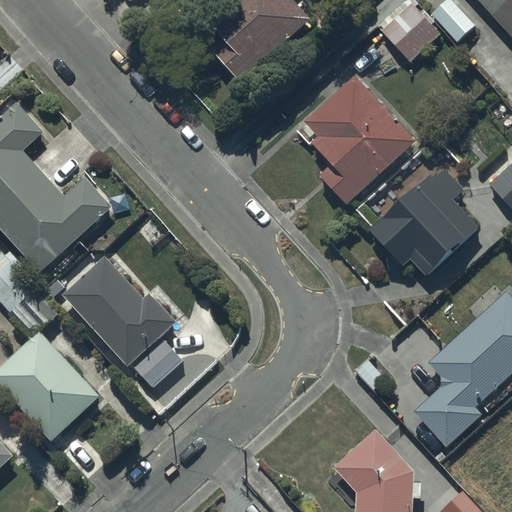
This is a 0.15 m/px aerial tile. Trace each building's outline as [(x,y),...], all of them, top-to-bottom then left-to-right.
[(314,29),(287,0),(240,0),(241,1),(207,32),(223,49),(213,59),(245,93),(314,29)] [(511,0),(473,0),(511,43),(511,0)] [(451,5),(433,22),(460,50),(477,34),(451,5)] [(401,11),(379,32),(411,67),(441,41),(415,12),(408,19),(401,11)] [(358,85),(307,130),(320,144),(312,152),(333,176),(323,185),(348,213),(417,151),(358,85)] [(19,110),(0,126),(0,233),(42,280),(115,214),(87,183),(66,203),(26,158),(46,140),(19,110)] [(511,171),(490,191),(511,215),(511,171)] [(432,179),(370,237),(407,277),(414,270),(429,287),(483,237),(455,207),(465,197),(445,176),(436,184),(432,179)] [(31,278),(11,258),(7,262),(5,260),(0,265),(0,306),(36,344),(0,378),(0,394),(54,450),(101,404),(39,340),(60,320),(25,284),(31,278)] [(146,308),(108,266),(66,304),(129,374),(177,331),(152,303),(146,308)] [(511,384),(511,304),(508,300),(431,371),(444,387),(443,395),(416,420),(450,456),(486,423),(479,416),(511,384)] [(168,343),(136,371),(134,373),(153,394),(187,364),(168,343)] [(376,426),(335,464),(358,488),(356,511),(412,511),(414,466),(376,426)] [(0,480),(16,466),(0,447),(0,480)] [(477,511),(465,498),(450,511),(477,511)]
